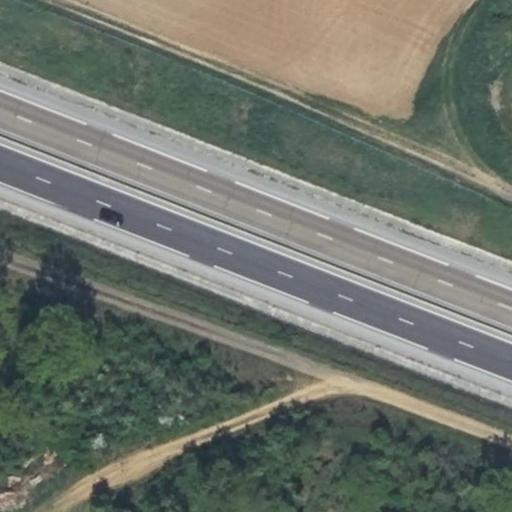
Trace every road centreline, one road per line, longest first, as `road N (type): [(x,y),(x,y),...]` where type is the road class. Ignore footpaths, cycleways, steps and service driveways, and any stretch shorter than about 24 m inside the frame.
road 1 (primary): [(0,161),(511,361)]
road 2 (primary): [(511,307),(0,107)]
road 3 (track): [(511,447),(0,258)]
road 4 (track): [(52,0),(368,120),(511,188)]
road 5 (track): [(346,385),(96,480)]
